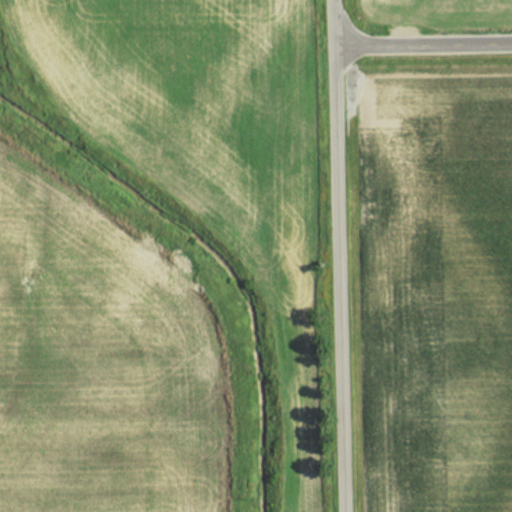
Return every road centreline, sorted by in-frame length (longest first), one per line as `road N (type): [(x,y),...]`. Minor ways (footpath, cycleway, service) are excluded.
road 1 (tertiary): [(353,511),(338,0)]
road 2 (residential): [(340,40),(511,36)]
